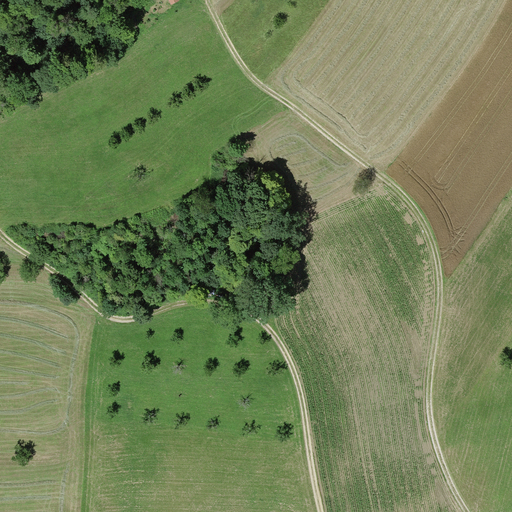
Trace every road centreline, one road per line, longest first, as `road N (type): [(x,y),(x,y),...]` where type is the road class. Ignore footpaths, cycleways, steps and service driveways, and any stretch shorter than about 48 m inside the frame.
road 1 (track): [(466,511),(440,462),(431,412),(442,306),(430,234),(405,196),(243,64)]
road 2 (track): [(321,511),(300,386),(261,319),(212,298),(116,320),(0,229)]
